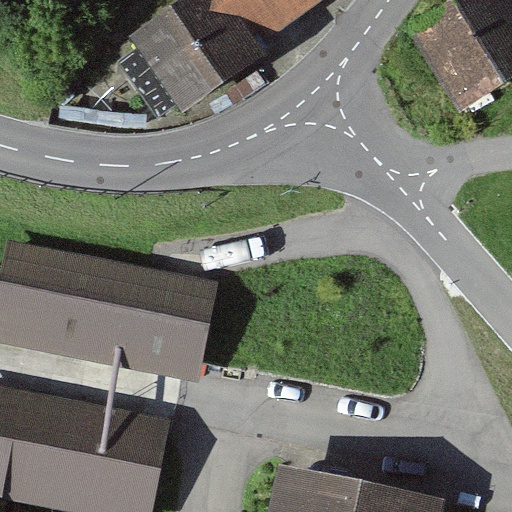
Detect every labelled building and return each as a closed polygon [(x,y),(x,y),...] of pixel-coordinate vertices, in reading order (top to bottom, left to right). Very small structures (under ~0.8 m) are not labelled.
[(332,6),(327,0),(208,0),(133,51),(190,135),(277,75),(262,53),(332,6)] [(511,99),(511,13),(504,0),(488,0),(421,39),(471,123),(511,99)] [(0,336),(198,380),(220,282),(14,237),(0,297),(0,336)] [(95,511),(154,511),(178,402),(0,363),(0,511),(42,511),(44,501),(95,511)] [(454,511),(456,509),(284,470),(274,511),(454,511)]
